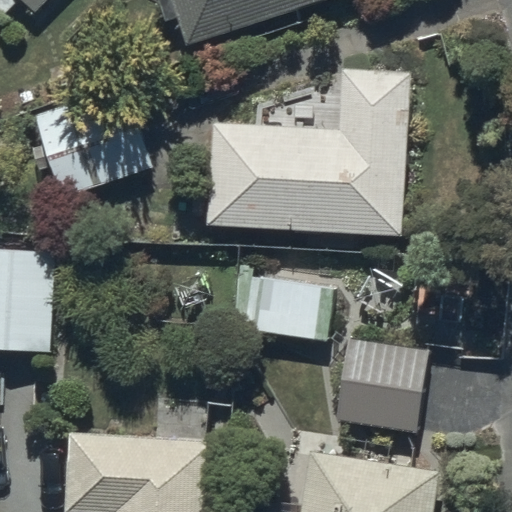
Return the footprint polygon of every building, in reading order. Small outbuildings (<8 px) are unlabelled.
[(176,0),(187,32),(285,0),(176,0)] [(344,117),(217,115),(211,214),(407,225),(416,60),(347,56),(344,117)] [(129,76),(35,105),(62,188),(155,157),(129,76)] [(59,240),(0,237),(0,337),(55,340),(59,240)] [(340,281),(243,259),(235,313),(329,334),(340,281)] [(352,333),(342,412),(422,422),(432,343),(352,333)] [(216,511),(219,428),(72,422),(69,506),(114,508),(113,511),(216,511)] [(318,444),(311,500),(262,495),(260,511),(437,511),(444,458),(318,444)]
